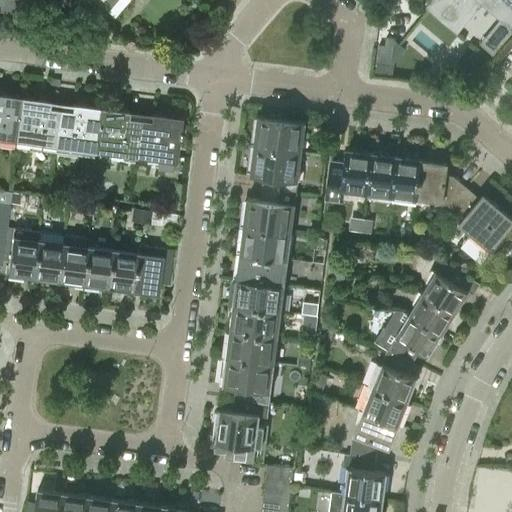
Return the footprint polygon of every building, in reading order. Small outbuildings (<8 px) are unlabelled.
[(0,0),(0,8),(21,12),(22,0),(0,0)] [(511,0),(430,0),(427,4),(452,25),(472,0),(481,0),(511,25),(511,0)] [(378,44),(374,73),(390,75),(392,62),(404,48),(378,44)] [(0,136),(14,139),(20,95),(0,92),(0,136)] [(48,99),(20,95),(14,139),(54,144),(59,107),(47,106),(48,99)] [(70,109),(59,107),(54,144),(93,149),(99,106),(71,102),(70,109)] [(127,110),(99,106),(93,149),(134,154),(138,118),(126,116),(127,110)] [(150,119),(138,118),(134,154),(174,160),(177,135),(179,135),(180,129),(178,129),(179,116),(151,113),(150,119)] [(257,115),(254,145),(297,150),(299,132),(304,133),(305,121),(257,115)] [(297,150),(254,145),(250,173),(268,175),(266,188),(296,191),(299,167),(295,167),(297,150)] [(367,190),(372,152),(347,149),(345,163),(331,161),(326,198),(341,200),(343,187),(367,190)] [(398,155),(372,152),(367,190),(392,194),(398,155)] [(422,158),(398,155),(392,194),(417,197),(422,158)] [(447,162),(422,158),(417,197),(441,200),(441,201),(448,208),(466,186),(452,175),(446,174),(447,162)] [(479,197),(466,186),(448,208),(461,218),(458,221),(491,248),(511,222),(511,216),(483,192),(479,197)] [(296,191),(266,188),(265,199),(247,197),(243,226),(286,232),(289,215),(293,215),(296,191)] [(10,191),(0,189),(0,203),(8,204),(10,191)] [(8,204),(0,203),(0,215),(7,216),(8,204)] [(132,220),(140,221),(142,209),(133,208),(132,220)] [(149,210),(142,209),(140,221),(148,222),(149,210)] [(152,219),(175,218),(175,209),(152,209),(152,219)] [(354,229),(362,231),(364,217),(355,216),(354,229)] [(372,218),(364,217),(362,231),(370,232),(372,218)] [(286,232),(243,226),(240,252),(283,258),(286,232)] [(412,228),(404,227),(403,236),(411,237),(412,228)] [(6,273),(31,276),(36,238),(11,234),(6,273)] [(81,283),(87,244),(88,238),(62,234),(61,241),(56,280),(81,283)] [(61,241),(36,238),(31,276),(56,280),(61,241)] [(137,243),(136,251),(131,290),(156,293),(158,281),(167,282),(172,248),(137,243)] [(112,248),(87,244),(81,283),(106,286),(112,248)] [(136,251),(112,248),(106,286),(131,290),(136,251)] [(283,258),(240,252),(236,279),(280,284),(283,258)] [(442,259),(422,291),(455,311),(468,290),(459,284),(466,274),(442,259)] [(346,262),(330,260),(329,268),(345,270),(346,262)] [(345,270),(329,268),(328,277),(344,279),(345,270)] [(280,284),(236,279),(233,304),(276,310),(280,284)] [(455,311),(422,291),(408,313),(409,313),(441,333),(455,311)] [(276,310),(233,304),(229,329),(273,335),(276,310)] [(441,333),(409,313),(408,313),(386,348),(412,360),(419,349),(428,355),(441,333)] [(322,321),(321,329),(333,331),(334,322),(322,321)] [(273,335),(229,329),(226,355),(270,361),(273,335)] [(333,331),(321,329),(320,337),(332,338),(333,331)] [(412,360),(386,348),(372,385),(408,399),(417,376),(408,372),(412,360)] [(270,361),(226,355),(222,384),(240,386),(239,399),(269,403),(272,378),(267,377),(270,361)] [(309,366),(310,358),(298,356),(297,364),(309,366)] [(408,399),(372,385),(362,409),(399,423),(408,399)] [(269,403),(239,399),(237,410),(219,408),(215,440),(231,442),(229,452),(254,456),(258,423),(266,424),(269,403)] [(399,423),(362,409),(352,437),(349,453),(376,457),(377,445),(378,443),(389,447),(399,423)] [(376,457),(349,453),(344,452),(342,466),(347,466),(344,492),(383,497),(387,471),(374,469),(376,457)] [(293,466),(267,463),(265,476),(291,480),(293,466)] [(291,480),(265,476),(264,488),(290,491),(291,480)] [(38,486),(34,511),(59,511),(63,490),(38,486)] [(290,491),(264,488),(262,500),(288,503),(290,491)] [(85,511),(88,493),(63,490),(59,511),(85,511)] [(381,511),(383,497),(344,492),(332,490),(329,511),(381,511)] [(111,511),(113,496),(88,493),(85,511),(111,511)] [(137,511),(139,500),(113,496),(111,511),(137,511)] [(162,511),(164,503),(139,500),(137,511),(162,511)] [(286,511),(288,503),(262,500),(261,511),(263,511),(286,511)] [(187,511),(189,506),(164,503),(162,511),(187,511)]
